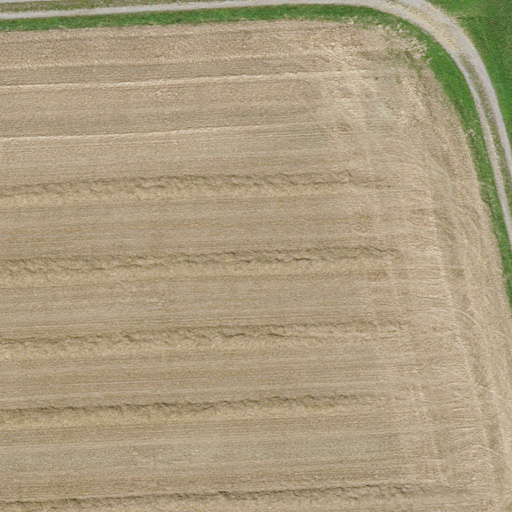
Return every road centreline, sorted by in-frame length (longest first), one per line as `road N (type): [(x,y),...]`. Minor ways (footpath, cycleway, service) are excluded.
road 1 (track): [(511,195),(478,74),(443,30),(372,0)]
road 2 (track): [(252,0),(0,11)]
